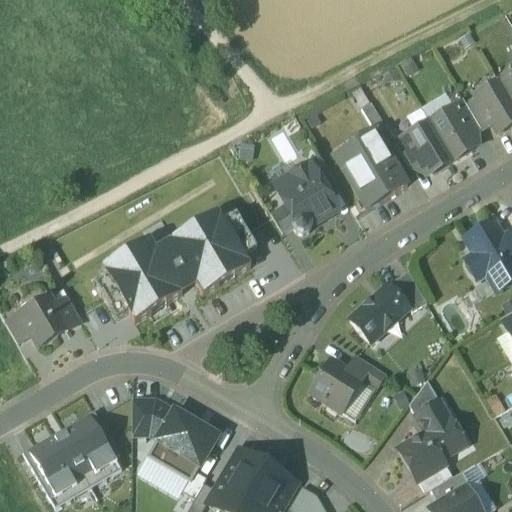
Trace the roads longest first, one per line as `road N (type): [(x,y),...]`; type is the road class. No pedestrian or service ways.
road 1 (residential): [(250,418),(326,285),(506,177)]
road 2 (track): [(0,260),(282,112)]
road 3 (residential): [(250,418),(139,365),(95,373),(0,428)]
road 4 (track): [(282,112),(507,0)]
road 5 (residential): [(375,511),(340,475),(250,418)]
road 6 (track): [(184,0),(282,112)]
